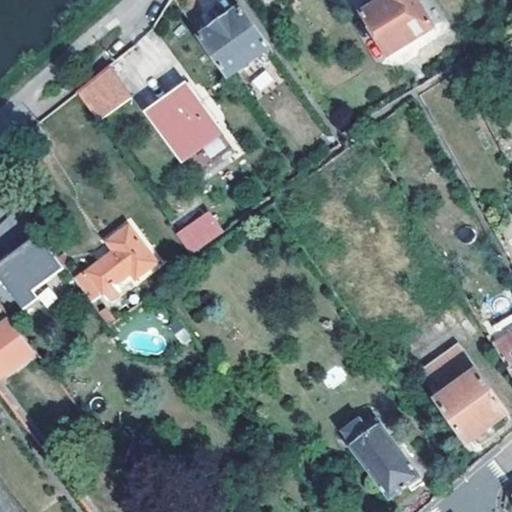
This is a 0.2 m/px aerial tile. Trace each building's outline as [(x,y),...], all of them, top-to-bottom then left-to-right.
[(389,53),(435,26),(419,0),(380,0),(364,10),(389,53)] [(199,34),(229,75),(270,46),(241,5),(199,34)] [(107,65),(76,90),(96,118),(128,92),(107,65)] [(182,158),(219,130),(189,90),(152,116),(182,158)] [(192,252),(222,229),(210,211),(179,233),(192,252)] [(110,247),(133,231),(132,230),(109,245),(110,247)] [(133,231),(110,247),(115,254),(74,280),(91,301),(100,296),(107,307),(114,303),(111,299),(117,295),(113,289),(130,278),(135,285),(157,270),(133,231)] [(0,308),(8,319),(10,321),(24,310),(16,300),(62,265),(37,232),(0,260),(0,308)] [(108,324),(112,321),(104,309),(99,312),(108,324)] [(0,324),(0,367),(10,380),(38,358),(10,321),(8,319),(0,324)] [(494,343),(511,332),(511,322),(489,336),(494,343)] [(511,332),(494,343),(511,374),(511,332)] [(420,374),(463,346),(459,340),(417,369),(420,374)] [(463,346),(420,374),(467,440),(489,424),(508,410),(463,346)] [(0,387),(10,380),(0,367),(0,387)] [(367,429),(380,419),(376,414),(364,424),(367,429)] [(350,441),(367,429),(364,424),(357,415),(340,428),(350,441)] [(367,429),(350,441),(391,497),(420,475),(380,419),(367,429)] [(0,511),(21,511),(0,483),(0,511)]
